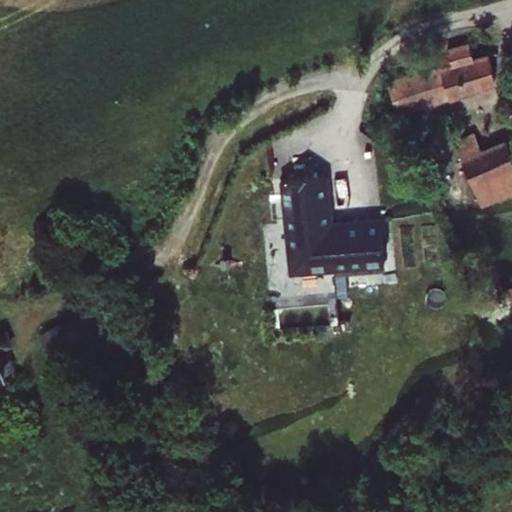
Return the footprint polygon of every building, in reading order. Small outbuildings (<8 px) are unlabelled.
[(461,48),(466,62),(400,82),(400,83),(411,111),(511,79),(505,56),(490,60),(484,41),(461,48)] [(511,140),(477,157),(488,180),(511,168),(511,140)] [(281,180),(291,271),(386,262),(380,217),(332,221),(327,175),(281,180)] [(397,263),(435,263),(435,229),(396,229),(397,263)] [(0,379),(15,373),(0,338),(0,379)]
